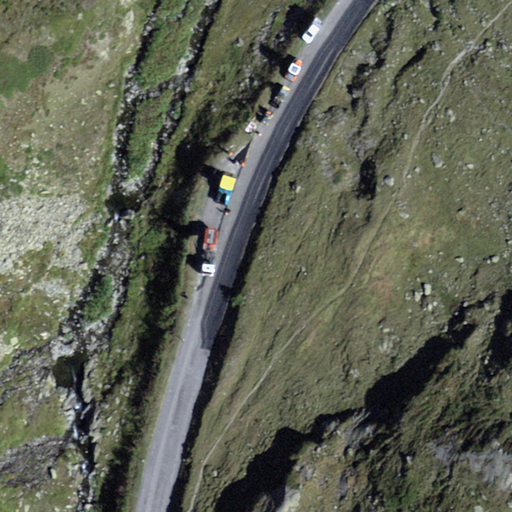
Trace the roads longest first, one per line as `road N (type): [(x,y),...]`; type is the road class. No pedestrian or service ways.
road 1 (tertiary): [(358,0),(262,154),(178,404),(151,511)]
road 2 (trunk): [(270,511),(453,0)]
